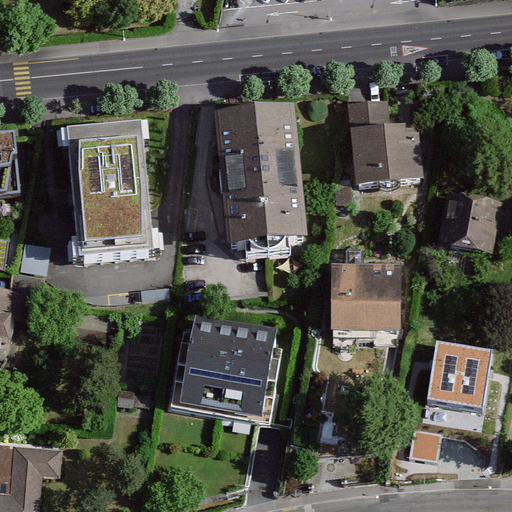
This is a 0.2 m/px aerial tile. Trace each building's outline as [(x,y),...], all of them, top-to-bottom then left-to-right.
[(403,103),(348,108),(356,193),(424,187),(419,137),(406,138),(403,103)] [(300,110),(221,117),(233,247),(312,240),(300,110)] [(152,131),(72,139),(83,265),(164,257),(152,131)] [(0,201),(24,200),(21,142),(0,142),(0,201)] [(336,190),(337,208),(353,207),(351,189),(336,190)] [(504,205),(450,195),(443,247),(496,255),(504,205)] [(0,270),(4,271),(9,242),(0,240),(0,270)] [(405,266),(334,267),(334,330),(405,330),(405,266)] [(13,296),(0,295),(0,342),(11,343),(12,330),(29,331),(31,294),(43,288),(26,277),(13,296)] [(277,335),(195,322),(180,411),(262,425),(277,335)] [(430,406),(482,415),(491,356),(439,348),(430,406)] [(441,440),(414,435),(409,460),(437,465),(441,440)] [(0,511),(40,511),(42,483),(61,483),(66,450),(14,448),(13,498),(0,497),(0,511)]
